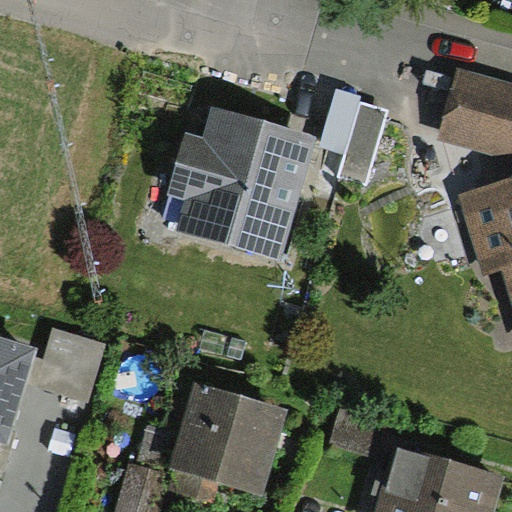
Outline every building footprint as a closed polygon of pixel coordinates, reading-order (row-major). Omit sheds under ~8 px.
[(438,142),(511,161),(511,162),(511,82),(457,68),(438,142)] [(364,95),(337,87),(319,144),(346,153),(339,178),(366,186),(390,109),(362,101),(364,95)] [(279,261),(318,140),(214,107),(204,137),(189,132),(168,197),(184,202),(176,228),(279,261)] [(511,178),(458,196),(485,274),(501,268),(511,302),(511,178)] [(106,345),(53,328),(42,360),(34,357),(26,381),(88,401),(106,345)] [(37,348),(0,337),(0,443),(5,445),(26,381),(34,357),(37,348)] [(196,382),(170,468),(176,470),(171,487),(212,499),(218,481),(263,494),(288,409),(196,382)] [(340,409),(331,446),(369,456),(379,419),(340,409)] [(494,511),(504,476),(397,446),(386,484),(381,483),(373,511),(494,511)] [(153,511),(164,474),(129,464),(115,511),(153,511)]
